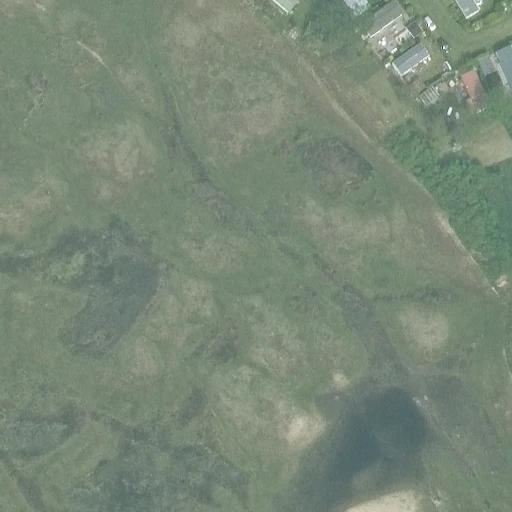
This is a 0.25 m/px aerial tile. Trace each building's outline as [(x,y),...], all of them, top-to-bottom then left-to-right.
[(264,0),(286,18),(296,7),(288,0),(264,0)] [(477,16),(467,0),(448,0),(463,24),(477,16)] [(392,6),(358,30),(368,44),(402,20),(392,6)] [(413,24),(405,30),(412,39),(420,33),(413,24)] [(389,68),(398,80),(426,61),(418,49),(389,68)] [(487,59),(475,65),(479,75),(491,70),(489,67),(490,66),(487,59)] [(511,59),(498,66),(511,97),(511,59)] [(488,111),(472,76),(457,84),(467,104),(462,106),(468,118),(473,116),(474,118),(488,111)] [(411,89),(409,91),(414,97),(417,95),(424,89),(418,83),(411,89)] [(419,96),(417,98),(425,107),(428,105),(436,98),(428,89),(419,96)]
